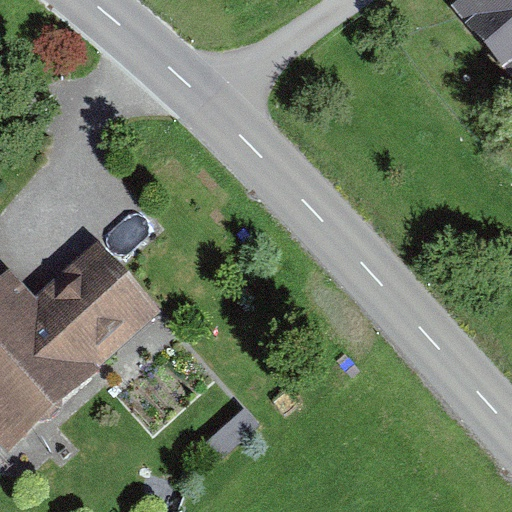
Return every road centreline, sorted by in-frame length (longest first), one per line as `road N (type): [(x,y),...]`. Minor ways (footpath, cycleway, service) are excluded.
road 1 (tertiary): [(89,0),(288,185),(511,430)]
road 2 (track): [(0,242),(78,167),(97,105),(150,53)]
road 3 (track): [(355,0),(216,112)]
